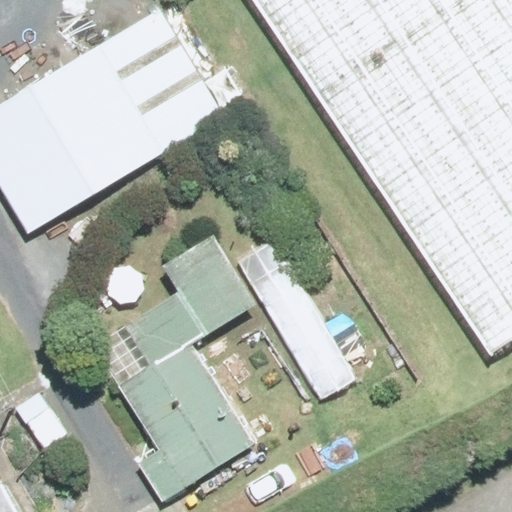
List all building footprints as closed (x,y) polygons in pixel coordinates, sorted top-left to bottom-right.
[(511,328),(511,0),(243,0),(477,352),(511,328)] [(235,117),(172,11),(0,113),(0,186),(31,238),(235,117)] [(192,348),(255,312),(215,244),(169,271),(185,299),(98,348),(122,390),(159,455),(115,480),(133,511),(151,511),(253,454),(192,348)] [(287,271),(255,291),(326,400),(358,380),(287,271)] [(0,511),(17,511),(5,491),(0,493),(0,511)]
